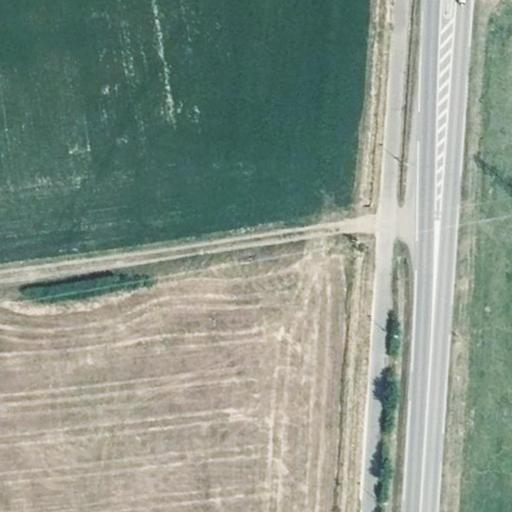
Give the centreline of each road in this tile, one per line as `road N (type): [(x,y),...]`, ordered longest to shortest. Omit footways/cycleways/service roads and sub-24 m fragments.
road 1 (tertiary): [(431,341),(462,0)]
road 2 (tertiary): [(434,0),(431,341)]
road 3 (tertiary): [(420,511),(431,341)]
